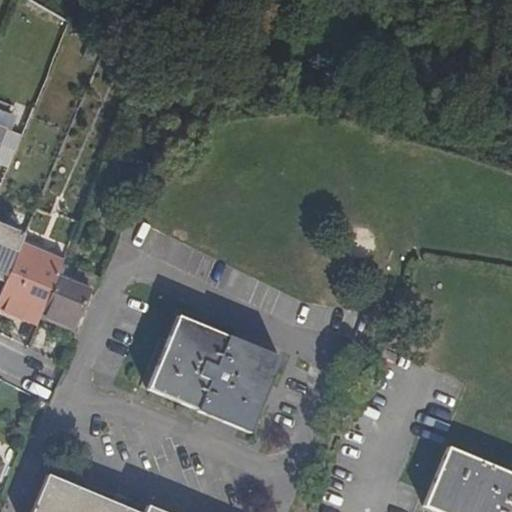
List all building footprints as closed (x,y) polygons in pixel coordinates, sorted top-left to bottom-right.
[(261,61),(265,39),(242,33),(237,56),(261,61)] [(0,226),(0,274),(5,277),(29,220),(8,211),(1,227),(0,226)] [(66,259),(24,241),(21,246),(64,265),(66,259)] [(50,299),(57,281),(64,265),(21,246),(0,296),(0,311),(37,327),(50,299)] [(74,333),(90,295),(57,281),(50,299),(42,320),(74,333)] [(254,433),(285,359),(180,316),(150,390),(254,433)] [(511,511),(511,472),(446,444),(422,500),(448,511),(511,511)] [(145,511),(141,511),(48,474),(33,511),(167,511),(149,504),(145,511)]
